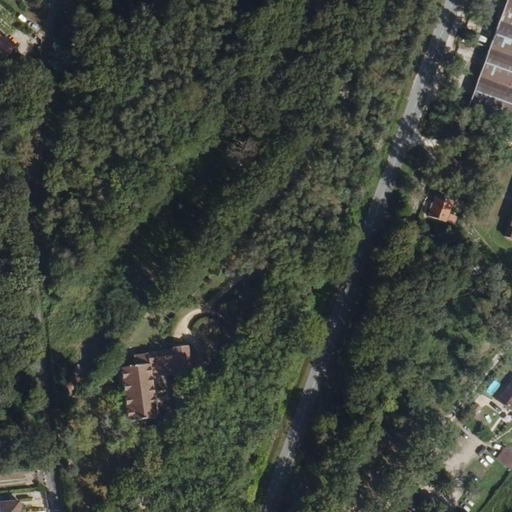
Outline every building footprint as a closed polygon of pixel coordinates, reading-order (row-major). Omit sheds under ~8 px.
[(511,0),(499,0),(460,111),(511,128),(511,0)] [(24,58),(0,37),(0,61),(12,72),(24,58)] [(511,191),(492,248),(511,254),(511,191)] [(438,224),(442,212),(424,207),(417,227),(443,236),(446,226),(438,224)] [(151,384),(175,381),(176,386),(194,384),(190,350),(175,352),(176,354),(174,354),(148,357),(149,360),(131,362),(131,368),(120,369),(125,415),(125,418),(154,414),(151,384)] [(511,429),(511,392),(505,387),(487,409),(511,429)] [(504,483),(511,472),(511,467),(498,456),(487,470),(504,483)]
